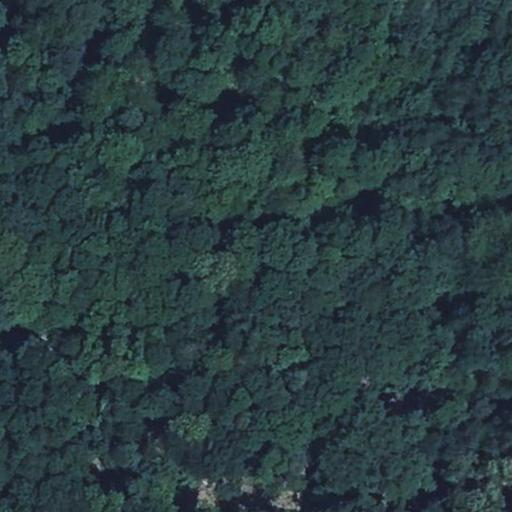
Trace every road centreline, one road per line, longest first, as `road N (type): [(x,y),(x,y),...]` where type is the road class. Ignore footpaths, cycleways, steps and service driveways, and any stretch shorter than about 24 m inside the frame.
road 1 (track): [(170,511),(150,0)]
road 2 (track): [(0,369),(511,357)]
